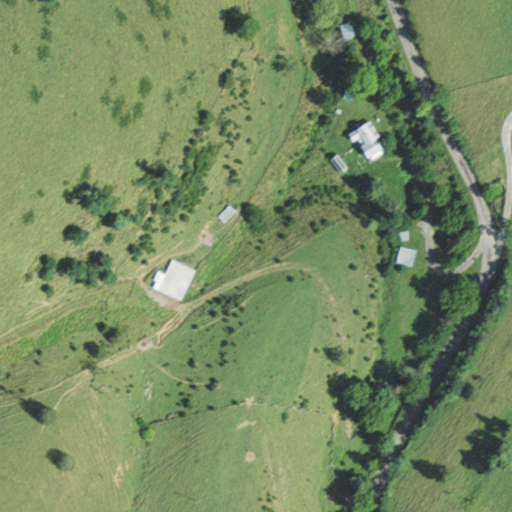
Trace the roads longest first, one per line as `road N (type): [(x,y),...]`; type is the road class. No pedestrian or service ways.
road 1 (tertiary): [(375,511),(485,280),(489,236),(464,161)]
road 2 (tertiary): [(464,161),(392,0)]
